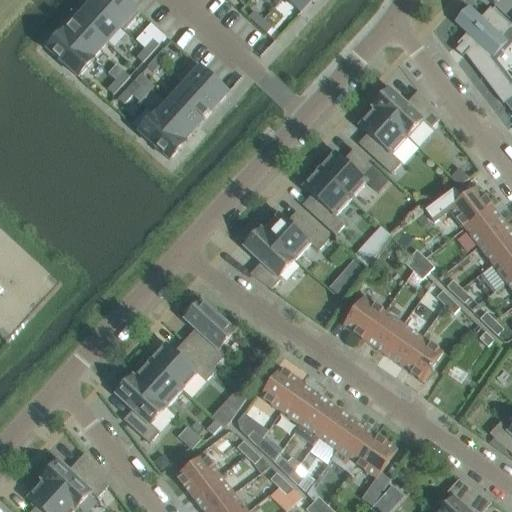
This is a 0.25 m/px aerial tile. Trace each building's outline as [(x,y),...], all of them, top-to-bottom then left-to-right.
[(141,15),(123,0),(96,0),(94,3),(122,29),(121,29),(125,33),(141,15)] [(286,0),(302,14),(312,3),(313,3),(315,2),(314,1),(314,0),(286,0)] [(122,29),(94,3),(79,19),(107,45),(121,29),(122,29)] [(511,29),(511,28),(491,9),(482,19),(470,8),(455,24),(467,35),(458,45),(460,48),(456,52),(463,58),(466,55),(503,105),(511,98),(511,87),(490,58),(491,57),(493,59),(508,43),(502,37),(511,29)] [(249,18),(258,26),(264,20),(255,12),(249,18)] [(107,45),(79,19),(65,34),(65,35),(93,61),(94,60),(107,45)] [(273,28),(264,20),(258,26),(267,34),(273,28)] [(65,35),(65,34),(64,34),(48,51),(57,59),(56,60),(63,66),(63,65),(79,78),(95,61),(94,60),(93,61),(65,35)] [(153,39),(145,48),(151,54),(160,45),(153,39)] [(143,63),(151,54),(145,48),(137,57),(143,63)] [(164,49),(156,58),(162,64),(170,55),(164,49)] [(154,72),(162,64),(156,58),(148,67),(154,72)] [(178,80),(185,87),(185,86),(214,111),(229,95),(193,63),(178,80)] [(124,71),(116,80),(122,86),(130,77),(124,71)] [(114,95),(122,86),(116,80),(108,89),(114,95)] [(135,81),(127,90),(133,95),(141,86),(135,81)] [(185,86),(185,87),(171,102),(199,128),(214,111),(185,86)] [(125,104),(133,95),(127,90),(119,99),(125,104)] [(440,121),(419,92),(407,106),(389,90),(387,93),(383,90),(372,102),(376,105),(373,108),(376,111),(376,110),(408,139),(423,122),(432,130),(440,121)] [(199,128),(171,102),(157,117),(156,118),(185,143),(199,128)] [(393,156),(408,139),(376,110),(376,111),(360,128),(368,135),(359,145),(392,175),(402,164),(393,156)] [(156,118),(157,117),(156,117),(140,134),(155,148),(154,149),(161,154),(162,153),(170,161),(186,144),(185,143),(156,118)] [(336,154),(320,172),(352,200),(367,183),(379,194),(389,184),(354,151),(345,161),(336,154)] [(460,170),(451,179),(461,187),(470,180),(460,170)] [(336,217),(352,200),(320,172),(304,189),(312,197),(303,207),(336,237),(346,226),(336,217)] [(493,209),(478,189),(459,203),(452,194),(426,213),(435,224),(451,212),(465,230),(493,209)] [(479,249),(507,227),(493,209),(465,230),(479,249)] [(280,215),(264,232),(264,233),(296,262),(311,245),(319,253),(329,242),(298,213),(288,223),(280,215)] [(380,227),(354,255),(366,266),(393,238),(380,227)] [(493,267),(511,251),(511,233),(507,227),(479,249),(493,267)] [(0,339),(8,346),(62,287),(0,229),(0,339)] [(264,233),(264,232),(262,230),(259,233),(255,230),(244,242),(248,245),(245,248),(262,264),(251,276),(272,291),(282,280),(280,279),(296,262),(264,233)] [(507,285),(511,280),(511,251),(493,267),(507,285)] [(417,252),(411,258),(420,267),(426,260),(417,252)] [(420,267),(411,258),(405,265),(414,273),(420,267)] [(435,269),(426,260),(420,267),(429,275),(435,269)] [(429,275),(420,267),(414,273),(422,281),(429,275)] [(339,282),(330,292),(342,303),(351,292),(339,282)] [(453,282),(447,289),(456,297),(462,290),(453,282)] [(471,299),(462,290),(456,297),(465,305),(471,299)] [(452,301),(443,293),(437,299),(446,308),(452,301)] [(365,342),(385,313),(365,299),(344,328),(365,342)] [(460,309),(452,301),(446,308),(454,316),(460,309)] [(196,330),(184,344),(213,370),(214,370),(226,356),(221,351),(237,334),(202,302),(199,305),(196,302),(185,314),(188,317),(185,320),(196,330)] [(383,356),(404,326),(385,313),(365,342),(383,356)] [(487,314),(480,321),(489,329),(495,323),(487,314)] [(504,331),(495,323),(489,329),(498,337),(504,331)] [(402,369),(422,340),(404,326),(383,356),(402,369)] [(488,348),(494,342),(486,334),(480,340),(488,348)] [(443,354),(422,340),(402,369),(422,383),(443,354)] [(213,370),(184,344),(176,353),(167,346),(151,363),(183,392),(198,376),(206,383),(217,372),(214,370),(213,370)] [(183,392),(151,363),(136,380),(167,409),(183,392)] [(249,370),(233,386),(245,397),(260,380),(249,370)] [(282,414),(302,385),(282,370),(261,399),(282,414)] [(152,426),(167,409),(136,380),(133,377),(130,380),(127,377),(116,389),(119,392),(116,396),(134,411),(124,422),(150,445),(160,434),(152,426)] [(300,427),(321,398),(302,385),(282,414),(300,427)] [(237,392),(225,404),(235,413),(246,401),(237,392)] [(319,440),(340,411),(321,398),(300,427),(295,434),(314,447),(319,440)] [(338,453),(358,424),(340,411),(319,440),(338,453)] [(216,422),(207,431),(213,437),(222,428),(216,422)] [(356,466),(377,437),(358,424),(338,453),(333,460),(351,474),(356,466)] [(511,429),(509,432),(501,424),(490,436),(511,455),(511,429)] [(257,447),(263,441),(254,432),(248,439),(257,447)] [(397,451),(377,437),(356,466),(377,480),(397,451)] [(272,449),(263,441),(257,447),(265,456),(272,449)] [(253,452),(244,443),(238,450),(247,458),(253,452)] [(261,460),(253,452),(247,458),(255,466),(261,460)] [(110,487),(85,455),(70,472),(59,462),(56,465),(52,462),(42,474),(45,477),(42,480),(45,483),(77,511),(92,495),(98,500),(110,487)] [(164,455),(154,462),(162,472),(171,465),(164,455)] [(193,499),(221,477),(206,457),(177,479),(193,499)] [(287,464),(281,471),(290,479),(296,473),(287,464)] [(305,481),(296,473),(290,479),(299,488),(305,481)] [(286,483),(277,475),(271,481),(280,490),(286,483)] [(202,511),(212,511),(235,495),(221,477),(193,499),(202,511)] [(484,511),(492,504),(459,481),(447,494),(453,500),(441,511),(484,511)] [(76,511),(77,511),(45,483),(29,500),(37,508),(33,511),(76,511)] [(295,492),(286,483),(280,490),(288,498),(295,492)] [(247,511),(235,495),(212,511),(247,511)] [(323,511),(328,507),(319,499),(313,505),(319,511),(323,511)] [(389,511),(380,503),(371,511),(389,511)]
